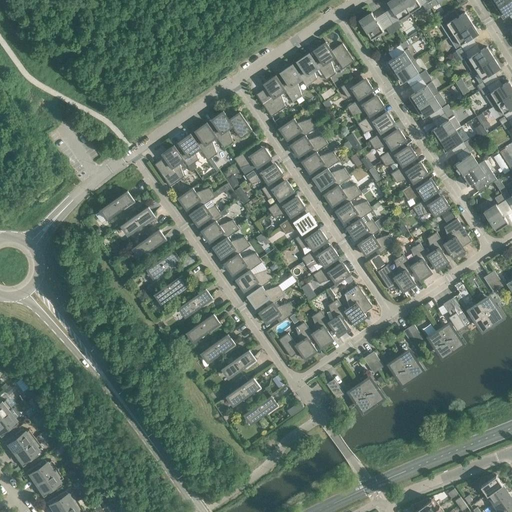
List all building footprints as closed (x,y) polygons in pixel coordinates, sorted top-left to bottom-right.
[(410,13),(401,0),(390,0),(388,2),(392,8),(393,7),(395,9),(393,10),(399,20),(410,13)] [(401,0),(410,13),(421,6),(417,0),(401,0)] [(511,12),(511,0),(507,0),(496,7),(503,18),(509,14),(508,13),(510,11),(511,13),(511,12)] [(431,8),(427,2),(422,5),(427,11),(431,8)] [(384,31),(377,21),(375,23),(373,20),(375,18),(372,12),(359,20),(372,39),(384,31)] [(458,19),(457,17),(447,23),(454,34),(472,23),(465,12),(459,16),(460,17),(458,19)] [(402,27),(398,21),(393,24),(397,30),(402,27)] [(479,34),(472,23),(454,34),(449,37),(456,48),(470,39),(469,38),(472,36),(473,37),(479,34)] [(397,30),(393,24),(386,28),(390,35),(397,30)] [(400,44),(403,49),(409,45),(406,40),(400,44)] [(326,43),(318,48),(314,50),(322,61),(317,64),(317,65),(319,68),(318,68),(326,80),(336,74),(335,73),(331,60),(335,57),(343,69),(354,61),(342,43),(332,50),(326,42),(325,42),(326,43)] [(465,51),(462,47),(456,51),(459,55),(465,51)] [(487,47),(481,50),(482,52),(479,53),(478,52),(469,58),(476,69),(494,57),(487,47)] [(387,62),(394,73),(415,59),(408,49),(395,57),(396,58),(393,60),(393,59),(387,62)] [(468,56),(465,51),(459,55),(462,60),(468,56)] [(309,54),(301,59),(298,61),(305,72),(300,75),(300,76),(302,79),(306,86),(317,79),(314,71),(318,68),(319,68),(317,65),(317,64),(309,53),(309,54)] [(500,68),(494,57),(476,69),(483,80),(492,74),(491,72),(494,71),(495,72),(500,68)] [(422,70),(415,59),(394,73),(401,84),(407,80),(406,78),(408,77),(409,78),(422,70)] [(292,65),(284,70),(281,72),(288,83),(284,87),(283,87),(285,90),(293,102),(302,96),(302,95),(297,82),(302,79),(300,76),(300,75),(293,64),(292,64),(292,65)] [(419,74),(422,79),(429,74),(426,70),(419,74)] [(356,94),(359,99),(363,97),(374,90),(374,89),(373,89),(366,78),(355,85),(352,80),(363,73),(363,72),(336,90),(342,99),(343,99),(356,94)] [(432,79),(429,74),(422,79),(425,83),(432,79)] [(276,76),(268,81),(264,84),(267,87),(257,94),(272,116),(286,107),(285,106),(285,107),(281,93),(285,90),(283,87),(284,87),(276,75),(275,75),(276,76)] [(487,86),(484,81),(477,85),(480,90),(487,86)] [(511,86),(509,81),(503,85),(504,86),(501,88),(500,86),(486,96),(492,106),(493,106),(511,94),(511,86)] [(432,82),(426,85),(417,91),(418,92),(416,94),(415,93),(409,96),(416,107),(439,92),(432,82)] [(330,96),(335,92),(332,86),(326,90),(330,96)] [(490,91),(487,86),(480,90),(483,95),(490,91)] [(446,103),(439,92),(416,107),(423,118),(429,114),(428,113),(430,111),(431,112),(440,106),(446,103)] [(511,94),(493,106),(500,117),(511,109),(511,94)] [(384,106),(377,95),(366,102),(363,97),(359,99),(347,107),(353,116),(354,116),(354,115),(367,111),(370,115),(370,116),(374,113),(374,114),(385,106),(384,106)] [(306,101),(300,104),(304,110),(310,106),(306,101)] [(448,104),(442,108),(445,113),(451,109),(448,104)] [(454,113),(451,109),(445,113),(448,118),(454,113)] [(223,111),(215,117),(212,119),(219,130),(215,133),(214,134),(217,137),(216,137),(224,149),(234,142),(233,142),(229,129),(233,126),(241,137),(252,130),(240,112),(229,119),(223,111)] [(395,123),(388,111),(377,118),(374,114),(374,113),(370,116),(370,115),(358,123),(364,133),(365,133),(365,132),(378,127),(381,132),(381,133),(385,130),(396,123),(396,122),(395,123)] [(280,128),(285,136),(288,140),(298,133),(301,137),(302,137),(305,135),(317,127),(311,118),(310,118),(297,123),(294,119),(301,114),(301,113),(279,128),(279,129),(280,128)] [(454,116),(449,119),(440,125),(441,127),(438,128),(437,127),(431,131),(438,141),(456,130),(461,127),(454,116)] [(508,120),(506,116),(499,120),(502,124),(508,120)] [(511,125),(508,120),(502,124),(505,129),(511,125)] [(207,123),(199,128),(195,131),(203,142),(198,145),(200,148),(208,160),(210,159),(217,154),(217,153),(212,140),(216,137),(217,137),(214,134),(215,133),(207,122),(206,122),(207,123)] [(406,140),(399,128),(388,135),(385,130),(381,133),(381,132),(369,140),(375,150),(376,149),(389,144),(392,149),(396,147),(407,140),(407,139),(406,140)] [(480,137),(487,133),(484,129),(478,133),(480,137)] [(463,141),(456,130),(438,141),(445,152),(451,148),(450,147),(453,145),(454,147),(463,141)] [(196,151),(200,148),(198,145),(191,133),(190,134),(182,140),(185,143),(177,149),(182,156),(184,160),(183,160),(188,167),(199,159),(198,159),(196,151)] [(352,133),(347,137),(356,151),(362,148),(352,133)] [(309,140),(305,135),(302,137),(301,137),(290,145),(291,145),(299,156),(309,149),(313,154),(316,152),(317,152),(328,144),(322,134),(321,135),(322,135),(309,140)] [(470,138),(464,142),(467,147),(473,143),(470,138)] [(254,162),(257,167),(258,167),(261,165),(272,158),(272,157),(264,146),(253,153),(250,149),(261,141),(261,140),(234,158),(241,168),(241,167),(254,162)] [(477,148),(473,143),(467,147),(470,152),(477,148)] [(174,146),(166,151),(163,153),(165,157),(155,164),(170,186),(185,176),(184,176),(179,163),(183,160),(184,160),(182,156),(177,149),(174,145),(173,145),(174,146)] [(417,156),(409,145),(399,152),(396,147),(392,149),(380,157),(386,166),(387,166),(386,166),(400,161),(403,166),(407,164),(418,157),(418,156),(417,156)] [(320,157),(317,152),(316,152),(313,154),(302,161),(302,162),(302,161),(310,173),(321,166),(324,170),(324,171),(328,168),(340,160),(333,151),(333,152),(320,157)] [(471,153),(462,159),(463,161),(460,162),(459,161),(454,165),(461,175),(478,164),(471,153)] [(210,159),(208,160),(216,171),(218,170),(210,159)] [(364,164),(368,169),(374,165),(370,160),(364,164)] [(428,173),(420,161),(410,168),(407,164),(403,166),(391,173),(397,183),(398,183),(397,182),(410,178),(414,182),(414,183),(418,180),(418,181),(429,173),(428,173)] [(283,174),(275,162),(265,170),(261,165),(258,167),(257,167),(246,175),(252,184),(253,184),(252,184),(265,179),(269,184),(272,181),(273,182),(284,174),(283,174)] [(485,175),(478,164),(461,175),(468,186),(474,182),(473,181),(475,179),(476,181),(485,175)] [(374,166),(369,170),(377,181),(382,178),(374,166)] [(331,173),(328,168),(324,171),(324,170),(313,178),(314,178),(321,189),(332,182),(335,187),(339,185),(351,177),(344,167),(344,168),(331,173)] [(439,190),(431,178),(421,185),(418,181),(418,180),(414,183),(414,182),(402,190),(408,200),(409,199),(408,199),(421,194),(425,199),(428,197),(429,197),(440,190),(439,189),(439,190)] [(294,190),(286,179),(276,186),(273,182),(272,181),(269,184),(262,188),(269,199),(269,198),(277,195),(280,200),(284,198),(295,191),(295,190),(294,190)] [(179,198),(184,206),(187,209),(197,202),(200,206),(201,207),(204,204),(205,204),(216,196),(210,187),(196,193),(193,188),(200,183),(178,198),(179,198)] [(342,190),(339,185),(335,187),(324,194),(324,195),(325,195),(333,206),(343,199),(346,203),(346,204),(350,201),(362,193),(356,184),(355,184),(355,185),(342,190)] [(245,192),(240,186),(234,190),(238,197),(245,192)] [(101,210),(95,214),(101,223),(109,217),(128,204),(129,206),(135,201),(128,191),(128,190),(100,210),(101,210)] [(506,190),(502,193),(506,200),(511,197),(506,190)] [(506,200),(502,193),(495,198),(499,204),(506,200)] [(450,207),(442,195),(432,202),(429,197),(428,197),(425,199),(413,207),(419,217),(420,216),(419,216),(432,211),(436,216),(451,207),(450,206),(450,207)] [(305,207),(298,196),(287,203),(284,198),(280,200),(268,208),(274,217),(275,217),(288,212),(291,217),(295,214),(295,215),(306,207),(305,207)] [(354,206),(350,201),(346,204),(346,203),(335,211),(336,211),(344,222),(354,215),(357,220),(358,220),(361,218),(362,218),(373,210),(371,207),(367,201),(366,201),(367,201),(354,206)] [(201,207),(200,206),(190,214),(190,215),(190,214),(198,226),(209,218),(212,223),(216,221),(223,216),(223,215),(220,211),(216,205),(215,206),(208,209),(205,204),(204,204),(201,207)] [(508,223),(505,217),(502,218),(500,215),(503,214),(496,204),(484,212),(490,220),(491,220),(491,221),(491,222),(496,231),(508,223)] [(149,207),(149,206),(121,225),(122,226),(128,234),(149,220),(150,221),(156,217),(149,207)] [(441,214),(447,222),(455,217),(450,208),(441,214)] [(317,224),(309,212),(298,219),(295,215),(295,214),(291,217),(279,225),(286,234),(286,233),(299,228),(302,233),(303,233),(306,231),(317,224),(317,223),(317,224)] [(358,220),(357,220),(346,227),(347,228),(355,239),(366,232),(369,236),(369,237),(373,234),(373,235),(380,230),(373,219),(372,219),(372,220),(365,223),(362,218),(361,218),(358,220)] [(449,240),(445,243),(444,244),(446,247),(454,259),(454,258),(462,252),(460,249),(472,241),(457,218),(444,227),(445,227),(449,240)] [(219,225),(216,221),(212,223),(201,230),(201,231),(202,231),(210,242),(220,235),(224,239),(227,237),(228,237),(239,229),(233,220),(232,220),(219,225)] [(398,228),(402,233),(407,230),(403,225),(398,228)] [(160,229),(132,248),(133,249),(133,248),(139,257),(160,242),(161,244),(167,240),(160,230),(160,229)] [(328,240),(320,229),(309,236),(306,231),(303,233),(302,233),(295,238),(303,249),(303,248),(310,245),(314,250),(317,248),(318,248),(329,240),(328,240)] [(433,251),(428,254),(428,255),(430,258),(429,258),(437,270),(438,269),(437,269),(445,264),(443,260),(446,258),(442,250),(446,247),(444,244),(445,243),(437,232),(427,238),(428,238),(433,251)] [(262,233),(256,237),(260,242),(266,238),(262,233)] [(376,239),(373,235),(373,234),(369,237),(369,236),(358,244),(358,245),(359,244),(366,256),(377,248),(380,253),(369,261),(396,243),(389,234),(376,239)] [(231,242),(228,237),(227,237),(224,239),(213,247),(214,247),(221,258),(232,251),(235,256),(239,253),(251,245),(244,236),(244,237),(231,242)] [(416,263),(411,266),(413,269),(421,281),(421,280),(429,275),(426,271),(430,269),(425,261),(429,258),(430,258),(428,255),(428,254),(420,243),(411,249),(411,250),(411,249),(416,263)] [(339,257),(331,245),(321,252),(318,248),(317,248),(314,250),(302,258),(308,267),(309,267),(322,262),(325,266),(325,267),(329,264),(340,257),(340,256),(339,257)] [(175,250),(174,249),(147,269),(148,269),(154,277),(174,263),(175,265),(181,260),(174,250),(175,250)] [(242,258),(239,253),(235,256),(224,263),(225,264),(225,263),(233,275),(243,267),(247,272),(250,270),(251,270),(262,262),(256,252),(255,253),(242,258)] [(408,272),(413,269),(411,266),(404,254),(394,260),(394,261),(395,260),(399,274),(395,277),(387,265),(377,271),(389,289),(398,283),(404,292),(404,291),(412,286),(410,282),(413,280),(408,272)] [(379,255),(372,260),(378,269),(384,265),(381,261),(382,260),(379,255)] [(350,273),(342,262),(332,269),(329,264),(325,267),(325,266),(313,274),(320,284),(320,283),(333,278),(336,283),(351,273),(350,273)] [(254,275),(251,270),(250,270),(247,272),(236,280),(237,280),(244,291),(255,284),(258,288),(262,286),(274,278),(267,269),(254,275)] [(494,270),(489,274),(499,289),(504,285),(494,270)] [(182,275),(182,274),(155,294),(162,302),(182,288),(183,290),(189,285),(182,275)] [(499,289),(489,274),(484,277),(494,292),(499,289)] [(265,291),(262,286),(258,288),(247,296),(248,296),(256,307),(266,300),(270,305),(273,302),(274,303),(276,301),(285,294),(279,285),(278,285),(278,286),(265,291)] [(350,308),(346,311),(348,314),(355,326),(356,325),(364,319),(361,316),(373,307),(358,285),(345,294),(345,295),(346,294),(350,308)] [(207,288),(206,288),(179,307),(179,308),(180,307),(186,316),(206,302),(207,303),(213,299),(206,289),(207,288)] [(317,294),(314,289),(307,294),(311,299),(317,294)] [(150,296),(145,290),(138,295),(143,301),(150,296)] [(453,297),(448,300),(458,315),(463,312),(453,297)] [(483,300),(479,303),(493,324),(497,322),(496,321),(500,319),(498,316),(501,313),(499,310),(494,303),(492,299),(488,302),(486,298),(483,301),(483,300)] [(334,319),(330,322),(329,322),(331,326),(339,337),(340,337),(339,336),(347,331),(345,327),(348,325),(343,318),(348,314),(346,311),(338,299),(329,306),(334,319)] [(458,315),(448,300),(443,303),(453,318),(458,315)] [(279,306),(276,301),(274,303),(273,302),(270,305),(259,312),(259,313),(260,312),(268,324),(278,316),(281,321),(270,329),(271,329),(297,311),(290,301),(290,302),(279,306)] [(493,324),(479,303),(476,305),(472,307),(475,311),(471,313),(473,317),(478,324),(480,327),(484,325),(486,328),(490,326),(493,324)] [(317,330),(313,333),(313,334),(315,337),(323,349),(323,348),(331,342),(328,339),(332,336),(327,329),(331,326),(329,322),(330,322),(322,310),(312,317),(313,317),(317,330)] [(215,313),(214,313),(187,332),(187,333),(188,332),(194,341),(214,327),(215,328),(221,324),(214,314),(215,313)] [(290,317),(294,324),(299,321),(294,314),(290,317)] [(310,340),(315,337),(313,334),(313,333),(305,322),(296,328),(296,329),(301,342),(297,345),(289,333),(279,340),(291,357),(300,351),(306,360),(307,360),(306,359),(314,354),(312,350),(315,348),(310,340)] [(413,324),(408,327),(418,342),(424,339),(413,324)] [(442,327),(439,329),(453,350),(457,348),(456,348),(460,346),(458,342),(461,340),(459,336),(454,329),(454,330),(452,326),(448,328),(446,325),(443,327),(442,327)] [(418,342),(408,327),(403,331),(413,345),(418,342)] [(453,350),(439,329),(436,332),(432,334),(435,338),(431,340),(434,343),(433,344),(438,350),(440,354),(444,351),(446,355),(450,353),(453,350)] [(229,334),(229,333),(201,353),(202,353),(208,361),(228,347),(230,349),(236,344),(228,334),(229,334)] [(250,350),(249,349),(222,368),(222,369),(223,369),(229,377),(249,363),(251,365),(257,360),(249,350),(250,350)] [(373,351),(368,354),(379,369),(384,366),(373,351)] [(403,354),(399,356),(413,377),(417,375),(420,373),(418,369),(421,367),(419,363),(414,356),(414,357),(412,353),(408,355),(406,352),(403,354)] [(379,369),(368,354),(363,358),(374,373),(379,369)] [(413,377),(399,356),(396,359),(392,361),(395,365),(391,367),(394,371),(398,377),(401,381),(404,378),(406,382),(410,380),(413,377)] [(11,361),(7,364),(12,372),(16,369),(11,361)] [(279,375),(273,379),(279,387),(285,383),(279,375)] [(254,377),(254,376),(227,396),(234,405),(254,390),(255,392),(261,388),(254,377)] [(330,381),(326,383),(337,399),(339,397),(344,393),(334,378),(330,381)] [(363,381),(359,384),(374,405),(377,402),(381,400),(378,396),(382,394),(379,390),(375,384),(372,380),(369,383),(366,379),(363,382),(363,381)] [(15,389),(12,384),(4,391),(8,395),(15,389)] [(374,405),(359,384),(356,386),(353,389),(355,392),(352,394),(354,398),(359,405),(361,408),(365,406),(367,409),(370,407),(371,407),(374,405)] [(272,395),(244,414),(245,414),(251,423),(272,408),(273,410),(279,406),(272,395)] [(0,417),(12,408),(5,400),(1,403),(0,401),(0,417)] [(12,408),(0,417),(0,436),(1,437),(18,423),(8,411),(12,408)] [(9,446),(15,453),(35,438),(29,429),(25,432),(22,429),(4,442),(8,447),(9,446)] [(42,447),(35,438),(15,453),(21,461),(19,462),(22,467),(40,453),(38,450),(42,447)] [(31,475),(36,483),(57,469),(51,460),(47,463),(44,459),(26,472),(29,476),(31,475)] [(63,478),(57,469),(36,483),(41,491),(40,492),(43,497),(61,485),(59,481),(63,478)] [(486,495),(486,496),(503,484),(497,475),(481,486),(487,494),(486,495)] [(509,492),(503,484),(486,496),(492,504),(509,492)] [(458,493),(454,488),(448,493),(452,498),(458,493)] [(51,506),(54,511),(59,511),(77,501),(72,492),(68,495),(65,490),(46,502),(49,507),(51,506)] [(498,511),(511,502),(511,497),(509,492),(492,504),(497,511),(498,511)] [(432,499),(431,497),(415,503),(419,508),(416,511),(431,511),(440,506),(434,497),(432,499)] [(464,502),(461,497),(455,500),(459,505),(464,502)] [(108,499),(101,503),(104,508),(111,504),(108,499)] [(80,511),(83,510),(77,501),(59,511),(80,511)] [(467,507),(464,502),(459,505),(462,510),(467,507)] [(511,511),(511,502),(498,511),(511,511)]
